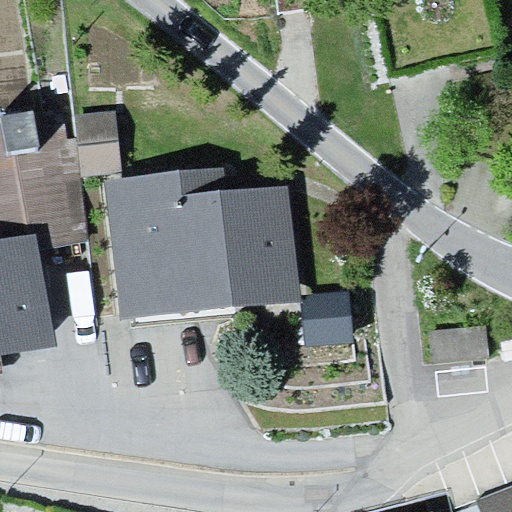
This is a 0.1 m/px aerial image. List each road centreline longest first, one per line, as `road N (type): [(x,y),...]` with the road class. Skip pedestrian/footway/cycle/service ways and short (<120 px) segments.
road 1 (residential): [(511,402),(430,445),(322,485),(188,488),(0,462)]
road 2 (tertiary): [(150,0),(420,218),(511,267)]
